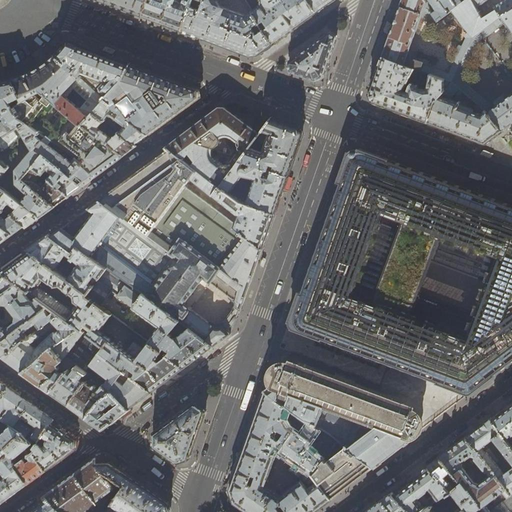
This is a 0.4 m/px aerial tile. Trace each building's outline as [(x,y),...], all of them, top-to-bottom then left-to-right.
[(102,0),(113,4),(143,15),(148,0),(102,0)] [(148,0),(143,15),(161,22),(183,30),(193,0),(148,0)] [(262,52),(273,43),(264,29),(258,34),(253,27),(260,23),(252,11),(245,15),(222,6),(218,0),(193,0),(183,30),(216,42),(251,55),(258,54),(262,52)] [(305,20),(317,12),(309,0),(245,0),(252,11),(260,23),(264,29),(273,43),(284,35),(305,20)] [(330,2),(332,0),(309,0),(317,12),(330,2)] [(402,0),(395,22),(383,56),(404,64),(421,15),(437,21),(438,20),(433,12),(429,5),(425,0),(402,0)] [(430,0),(433,3),(437,9),(433,12),(438,20),(448,13),(439,0),(430,0)] [(439,0),(448,13),(451,10),(458,5),(454,0),(439,0)] [(501,17),(501,16),(495,9),(483,17),(472,0),(464,0),(458,5),(451,10),(473,37),(479,33),(481,35),(495,25),(493,22),(501,17)] [(511,0),(472,0),(483,17),(495,9),(501,16),(502,15),(511,9),(511,0)] [(511,9),(502,15),(511,29),(511,94),(492,109),(455,76),(452,82),(463,92),(477,104),(491,116),(502,130),(511,123),(511,9)] [(316,80),(323,77),(323,74),(325,70),(326,67),(327,63),(328,61),(329,59),(330,54),(331,54),(331,52),(333,46),(334,44),(334,43),(336,39),(337,37),(335,36),(332,34),(332,33),(331,32),(329,34),(325,37),(323,38),(304,52),(297,57),(296,58),(291,62),(291,61),(289,62),(290,70),(292,71),(292,70),(298,73),(299,73),(300,73),(304,75),(307,76),(309,77),(314,78),(314,79),(316,80)] [(63,46),(56,55),(81,76),(98,91),(102,87),(103,88),(102,88),(104,90),(103,92),(105,94),(103,96),(105,98),(125,77),(130,63),(101,52),(69,40),(67,40),(63,46)] [(459,65),(467,69),(475,51),(468,48),(467,50),(459,46),(451,64),(458,68),(459,65)] [(23,76),(13,78),(22,101),(40,91),(82,124),(94,111),(105,99),(105,98),(103,96),(98,92),(84,109),(63,94),(81,76),(56,55),(47,63),(37,70),(31,73),(23,76)] [(400,111),(428,122),(436,100),(452,82),(429,74),(429,79),(415,74),(412,82),(411,84),(408,88),(405,87),(415,68),(404,64),(383,56),(375,77),(369,94),(373,101),(400,111)] [(163,75),(130,63),(125,77),(105,98),(105,99),(149,134),(171,118),(200,96),(199,89),(163,75)] [(0,137),(27,122),(20,117),(13,106),(14,106),(11,101),(16,99),(18,104),(22,101),(13,78),(6,80),(0,80),(0,137)] [(492,138),(502,130),(491,116),(477,104),(473,109),(459,103),(450,99),(455,93),(459,97),(463,92),(452,82),(436,100),(428,122),(451,130),(485,143),(492,138)] [(109,166),(123,156),(82,124),(40,91),(22,101),(18,104),(14,106),(13,106),(20,117),(27,122),(46,137),(47,136),(52,139),(75,157),(78,160),(77,161),(95,176),(109,166)] [(141,140),(149,134),(105,99),(94,111),(121,131),(135,144),(141,140)] [(225,107),(220,107),(196,124),(168,146),(172,148),(198,169),(222,186),(242,159),(260,133),(225,107)] [(137,145),(135,144),(121,131),(94,111),(82,124),(123,156),(127,153),(137,145)] [(296,155),(303,133),(300,127),(287,122),(272,116),(260,133),(242,159),(288,176),(296,155)] [(47,212),(55,206),(23,179),(33,167),(44,154),(37,148),(46,137),(27,122),(0,137),(0,149),(0,150),(6,150),(23,133),(33,150),(17,170),(17,183),(29,193),(21,202),(40,217),(47,212)] [(89,181),(95,176),(77,161),(78,160),(75,157),(72,162),(68,158),(67,159),(49,144),(52,139),(47,136),(46,137),(37,148),(44,154),(82,186),(89,181)] [(164,154),(154,161),(186,185),(192,177),(198,169),(172,148),(164,154)] [(397,163),(360,149),(359,150),(358,149),(357,149),(356,149),(355,149),(355,150),(354,150),(353,150),(352,151),(351,151),(350,152),(349,152),(344,167),(339,180),(341,181),(340,184),(342,185),(339,194),(337,193),(336,196),(338,197),(335,206),(333,205),(332,208),(334,209),(330,218),(328,217),(327,220),(329,221),(326,230),(324,230),(323,232),(325,233),(324,238),(322,243),(320,242),(319,244),(321,245),(318,255),(316,254),(315,257),(317,257),(313,267),(311,266),(310,269),(312,269),(309,279),(307,278),(306,281),(308,282),(305,291),(303,290),(302,293),(300,292),(295,307),(290,321),(291,321),(292,324),(293,326),(293,327),(378,359),(391,364),(469,393),(471,392),(471,393),(486,381),(511,361),(511,205),(499,201),(487,196),(397,163)] [(44,154),(33,167),(68,196),(76,191),(82,186),(44,154)] [(9,166),(0,157),(0,177),(9,167),(9,166)] [(275,213),(281,196),(283,189),(285,184),(288,176),(242,159),(222,186),(240,200),(275,213)] [(131,178),(101,200),(171,252),(181,239),(195,249),(215,223),(186,201),(193,191),(186,185),(154,161),(131,178)] [(59,203),(68,196),(33,167),(23,179),(55,206),(59,203)] [(222,186),(198,169),(192,177),(239,214),(236,223),(235,227),(263,248),(265,241),(269,231),(275,213),(240,200),(222,186)] [(0,242),(2,241),(12,233),(0,224),(0,198),(6,191),(0,186),(0,242)] [(32,223),(40,217),(21,202),(6,191),(0,198),(0,207),(3,210),(7,204),(15,209),(10,215),(24,225),(27,227),(28,226),(32,223)] [(236,223),(193,191),(186,201),(215,223),(216,223),(221,227),(226,220),(235,227),(236,223)] [(95,212),(76,238),(63,229),(62,228),(51,236),(73,253),(78,246),(108,267),(214,345),(215,346),(221,341),(231,334),(230,332),(229,332),(229,331),(229,330),(229,329),(229,328),(230,326),(235,320),(239,315),(253,275),(262,249),(263,248),(235,227),(226,220),(221,227),(216,223),(215,223),(195,249),(181,239),(171,252),(101,200),(89,208),(95,212)] [(18,231),(24,225),(10,215),(3,210),(0,207),(0,224),(12,233),(13,234),(18,231)] [(27,250),(30,251),(88,293),(108,267),(78,246),(73,253),(51,236),(48,234),(40,240),(39,241),(27,250)] [(87,296),(88,293),(30,251),(17,261),(2,272),(17,283),(34,296),(36,297),(50,307),(60,314),(77,327),(78,326),(80,328),(104,346),(101,352),(152,391),(166,380),(184,367),(149,342),(144,350),(133,342),(126,351),(110,340),(111,339),(100,331),(112,314),(102,307),(87,296)] [(149,342),(184,367),(196,358),(212,346),(214,345),(108,267),(88,293),(87,296),(102,307),(113,291),(160,326),(149,342)] [(0,295),(0,296),(17,283),(2,272),(0,270),(0,295)] [(0,343),(50,307),(36,297),(34,300),(35,301),(30,300),(34,296),(17,283),(0,296),(0,343)] [(0,354),(3,357),(60,314),(50,307),(0,343),(0,354)] [(77,327),(60,314),(3,357),(14,365),(23,371),(54,347),(80,328),(78,326),(77,327)] [(105,385),(113,391),(130,408),(141,399),(152,391),(101,352),(104,346),(80,328),(54,347),(63,359),(68,359),(73,363),(86,372),(91,363),(110,378),(105,385)] [(63,359),(54,347),(23,371),(36,380),(51,391),(67,371),(70,367),(73,363),(68,359),(63,359)] [(61,398),(69,404),(81,388),(82,389),(91,375),(86,372),(73,363),(70,367),(72,369),(73,367),(75,367),(77,368),(72,374),(67,371),(51,391),(61,398)] [(402,406),(399,404),(380,397),(381,393),(313,367),(311,371),(310,370),(310,371),(301,367),(290,363),(290,364),(289,363),(287,363),(285,363),(284,363),(283,363),(282,363),(279,363),(276,365),(275,366),(274,367),(273,369),(272,370),(272,372),(271,373),(271,376),(271,378),(272,381),(274,384),(267,389),(266,389),(265,389),(317,427),(320,421),(322,425),(325,427),(326,432),(353,441),(358,428),(360,429),(361,425),(359,424),(361,419),(377,425),(349,446),(348,444),(346,445),(348,447),(347,447),(367,461),(374,466),(376,464),(376,465),(390,454),(411,438),(410,436),(411,436),(412,436),(413,436),(415,436),(417,436),(418,435),(420,434),(421,433),(422,432),(423,431),(424,429),(424,428),(425,428),(425,424),(425,420),(424,416),(421,413),(418,411),(415,410),(412,410),(413,409),(403,405),(402,406)] [(77,410),(87,417),(100,402),(113,391),(105,385),(104,384),(99,390),(97,389),(101,382),(91,375),(82,389),(81,388),(69,404),(77,410)] [(0,381),(0,400),(9,388),(0,381)] [(43,435),(51,423),(54,419),(28,401),(9,388),(0,400),(0,504),(5,501),(29,483),(16,465),(37,449),(35,446),(40,440),(43,435)] [(313,511),(331,498),(318,480),(307,488),(301,480),(280,496),(266,485),(276,453),(278,450),(312,473),(313,473),(321,465),(319,463),(338,441),(317,427),(265,389),(264,392),(245,450),(231,489),(233,495),(235,501),(250,511),(313,511)] [(123,415),(131,409),(130,408),(113,391),(100,402),(87,417),(94,422),(104,429),(117,419),(123,415)] [(177,462),(189,458),(189,457),(196,438),(206,410),(196,402),(170,421),(154,433),(154,446),(159,449),(172,458),(177,462)] [(511,406),(505,412),(493,420),(511,446),(511,406)] [(511,446),(493,420),(492,419),(480,428),(467,438),(511,495),(511,446)] [(64,431),(51,423),(43,435),(49,439),(48,441),(47,444),(43,447),(41,444),(40,440),(35,446),(37,449),(42,455),(39,457),(47,469),(77,448),(76,440),(64,431)] [(511,511),(511,495),(467,438),(454,447),(440,457),(462,482),(484,511),(511,511)] [(362,475),(374,466),(367,461),(347,447),(338,441),(319,463),(321,465),(313,473),(318,480),(331,498),(340,492),(362,475)] [(29,483),(47,469),(39,457),(42,455),(37,449),(16,465),(29,483)] [(43,496),(47,500),(63,511),(84,511),(93,506),(95,509),(99,506),(100,507),(106,503),(103,499),(121,482),(96,464),(96,463),(95,462),(95,460),(96,458),(96,457),(43,496)] [(428,466),(430,468),(451,491),(462,482),(440,457),(433,462),(428,466)] [(97,463),(96,464),(121,482),(126,485),(111,506),(130,511),(170,511),(171,510),(169,502),(167,501),(150,490),(147,488),(144,486),(139,482),(130,477),(118,468),(111,463),(110,463),(97,463)] [(395,494),(395,495),(406,506),(407,506),(412,511),(421,511),(451,491),(430,468),(411,482),(395,494)] [(484,511),(462,482),(451,491),(421,511),(484,511)] [(406,506),(395,495),(392,493),(377,504),(366,511),(412,511),(407,506),(406,506)] [(63,511),(47,500),(30,511),(63,511)]
